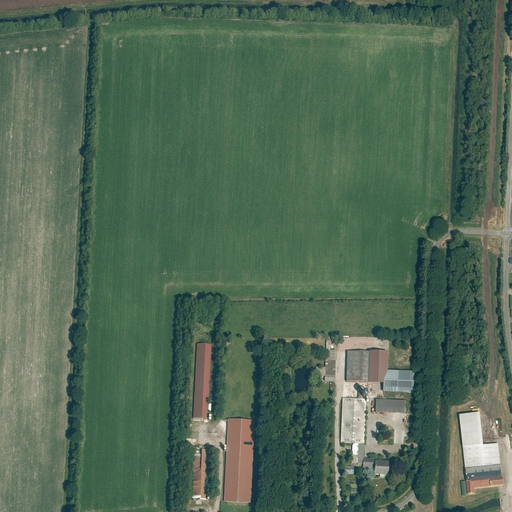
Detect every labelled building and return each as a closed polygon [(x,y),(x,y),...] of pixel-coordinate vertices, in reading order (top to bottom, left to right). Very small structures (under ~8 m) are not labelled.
[(212,345),(198,344),(195,417),(209,418),(212,345)] [(338,351),(327,350),(327,367),(327,376),(326,381),(337,382),(338,351)] [(380,353),(349,352),(348,381),(379,382),(380,353)] [(327,376),(327,367),(316,367),(315,376),(327,376)] [(417,373),(386,371),(385,391),(416,393),(417,373)] [(368,399),(344,398),(342,443),(354,444),(366,444),(368,399)] [(405,401),(377,400),(377,413),(404,414),(405,401)] [(500,444),(486,445),(483,413),(462,416),(469,482),(504,478),(500,444)] [(257,421),(229,420),(225,502),(253,503),(257,421)] [(366,444),(354,444),(353,464),(365,464),(365,459),(366,444)] [(210,451),(196,450),(193,501),(207,502),(210,451)] [(365,469),(376,469),(376,462),(376,460),(365,459),(365,464),(365,469)] [(375,475),(390,476),(391,462),(376,462),(376,469),(375,475)] [(507,485),(506,478),(469,482),(470,494),(477,494),(477,489),(507,485)]
